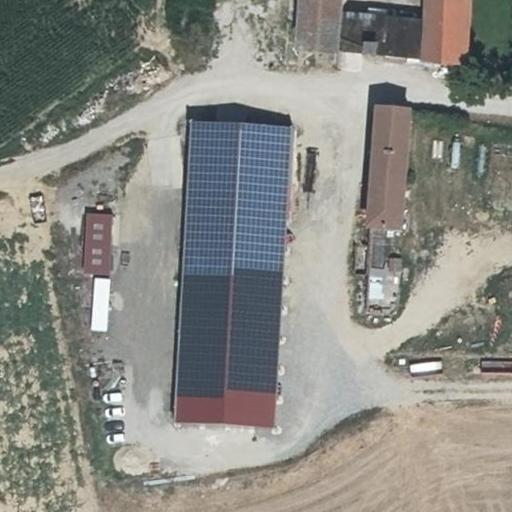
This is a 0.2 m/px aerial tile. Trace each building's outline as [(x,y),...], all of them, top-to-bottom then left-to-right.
[(429,0),(429,26),(427,62),(471,63),(471,0),(304,0),(304,1),(284,1),(278,77),(340,79),(346,5),(340,4),(340,0),(429,0)] [(427,62),(429,26),(367,24),(363,60),(427,62)] [(380,119),(374,232),(408,232),(410,118),(380,115),(380,118),(380,119)] [(341,128),(267,124),(256,286),(296,289),(303,207),(335,208),(341,128)] [(206,134),(223,359),(255,359),(236,146),(262,143),(261,127),(206,134)] [(458,172),(456,198),(469,199),(471,173),(458,172)] [(511,209),(511,206),(510,178),(479,180),(481,212),(511,209)] [(107,276),(109,213),(81,212),(79,275),(107,276)] [(84,323),(105,322),(103,288),(82,289),(84,323)] [(261,460),(255,359),(223,359),(229,462),(261,460)]
